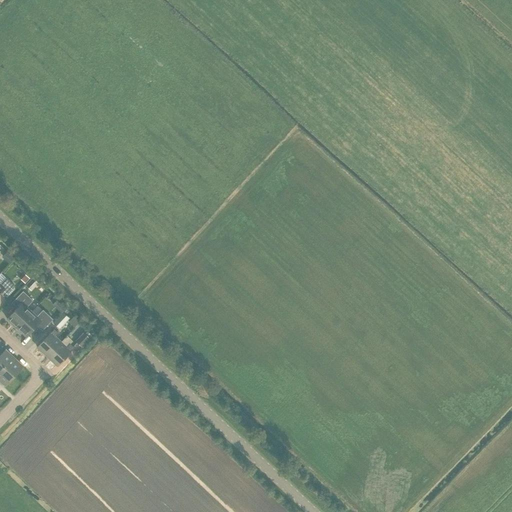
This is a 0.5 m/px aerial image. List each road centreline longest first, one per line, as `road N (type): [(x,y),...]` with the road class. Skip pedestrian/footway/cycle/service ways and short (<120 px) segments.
road 1 (tertiary): [(311,511),(0,219)]
road 2 (residential): [(0,331),(44,373),(0,421)]
